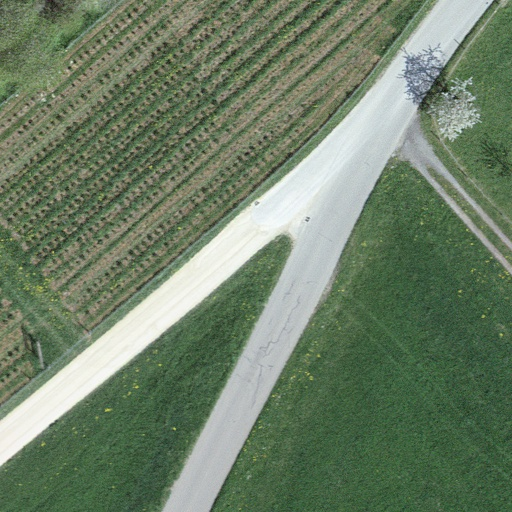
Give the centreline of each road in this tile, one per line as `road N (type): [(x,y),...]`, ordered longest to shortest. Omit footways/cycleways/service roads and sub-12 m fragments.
road 1 (track): [(511,262),(381,118),(0,433)]
road 2 (unclassified): [(465,0),(381,118),(180,511)]
